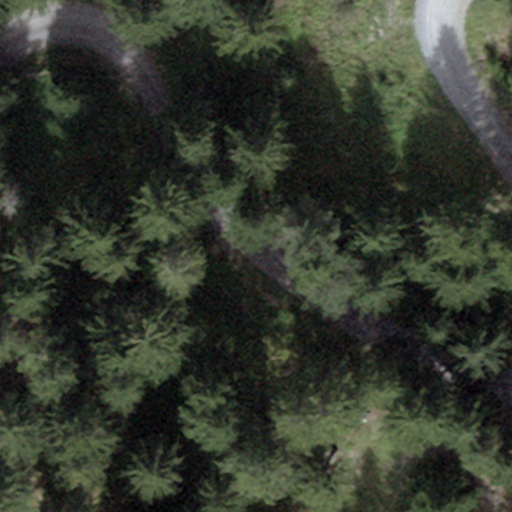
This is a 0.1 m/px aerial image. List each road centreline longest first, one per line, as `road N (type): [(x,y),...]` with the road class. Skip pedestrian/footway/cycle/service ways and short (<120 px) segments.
road 1 (track): [(0,45),(45,18),(102,31),(273,260),(511,392)]
road 2 (track): [(511,169),(452,67),(438,18),(445,0)]
